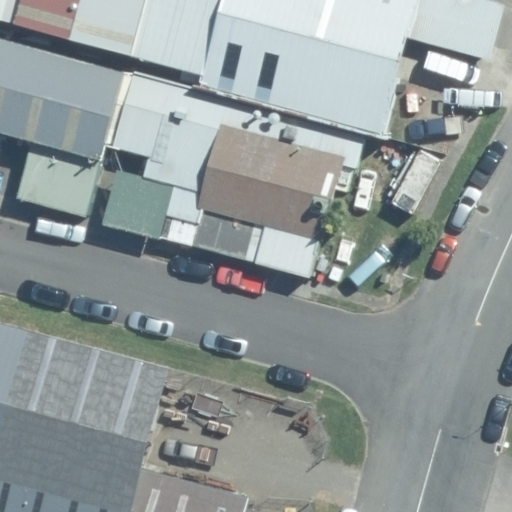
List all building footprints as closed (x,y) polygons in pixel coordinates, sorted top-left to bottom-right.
[(150,0),(38,0),(39,0),(143,28),(150,0)] [(430,0),(229,0),(208,80),(395,131),(430,0)] [(138,55),(0,18),(0,115),(114,146),(138,55)] [(339,153),(230,124),(209,203),(318,232),(339,153)] [(35,150),(21,198),(90,219),(104,170),(35,150)] [(173,373),(31,335),(0,450),(0,486),(95,511),(246,511),(251,497),(147,469),(173,373)]
